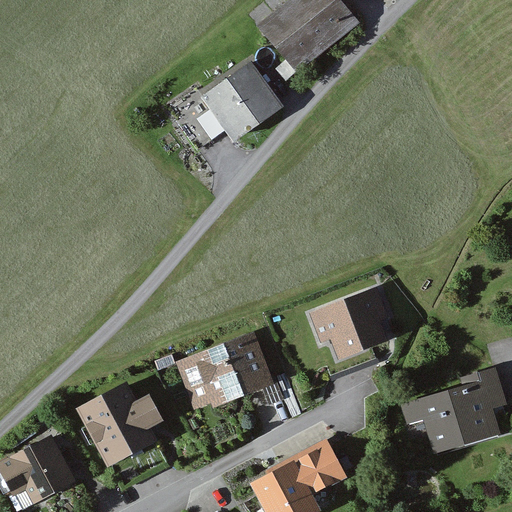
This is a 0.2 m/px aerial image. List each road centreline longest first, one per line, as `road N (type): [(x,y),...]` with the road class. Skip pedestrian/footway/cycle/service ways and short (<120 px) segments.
road 1 (residential): [(0,440),(411,0)]
road 2 (residential): [(370,390),(158,511)]
